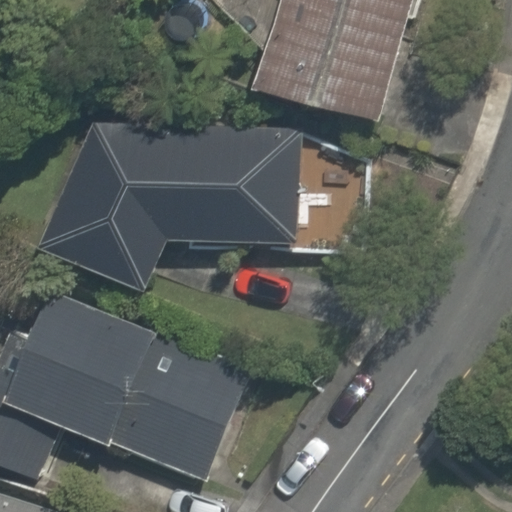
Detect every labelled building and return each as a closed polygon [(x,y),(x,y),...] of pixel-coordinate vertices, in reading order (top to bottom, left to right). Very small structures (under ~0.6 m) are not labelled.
[(403,0),(273,0),(253,71),(373,105),(403,0)] [(115,123),(115,104),(76,103),(34,227),(49,233),(44,249),(149,291),(151,232),(291,237),(295,129),(115,123)] [(353,155),(298,153),(296,251),(351,252),(353,155)] [(0,355),(0,453),(38,470),(58,422),(191,479),(245,353),(39,265),(0,355)] [(0,511),(119,511),(0,478),(0,511)]
